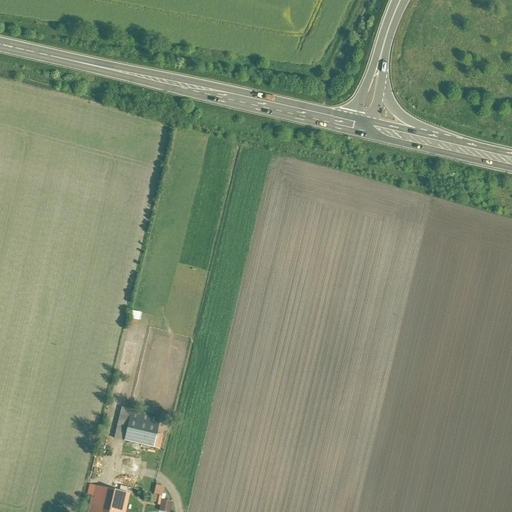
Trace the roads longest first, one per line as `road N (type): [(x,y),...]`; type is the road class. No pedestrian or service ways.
road 1 (secondary): [(355,126),(0,46)]
road 2 (motorway): [(398,0),(355,126)]
road 3 (motorway): [(461,151),(400,115),(386,68)]
